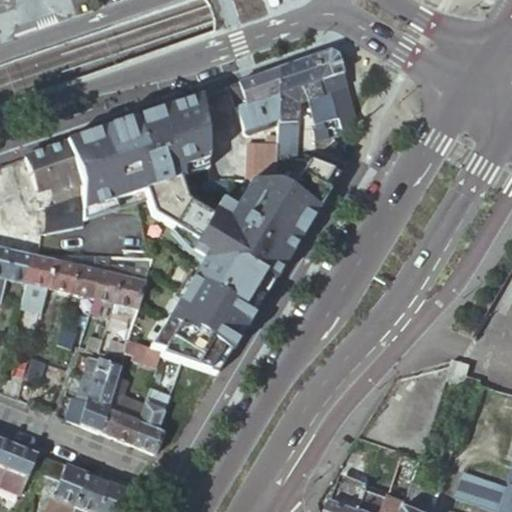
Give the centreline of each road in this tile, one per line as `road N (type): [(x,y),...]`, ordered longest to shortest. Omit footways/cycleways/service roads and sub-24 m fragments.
road 1 (secondary): [(502,88),(444,122),(243,434),(202,511)]
road 2 (secondary): [(242,511),(302,413),(409,287),(505,136),(502,88)]
road 3 (secondary): [(0,120),(334,14)]
road 4 (secondary): [(334,14),(418,59),(502,88)]
road 5 (residential): [(0,418),(143,475)]
road 6 (secondary): [(502,88),(445,31),(389,0)]
road 7 (secondary): [(158,0),(40,40)]
